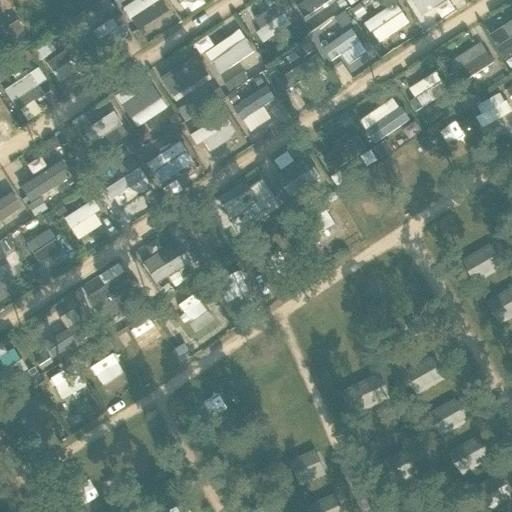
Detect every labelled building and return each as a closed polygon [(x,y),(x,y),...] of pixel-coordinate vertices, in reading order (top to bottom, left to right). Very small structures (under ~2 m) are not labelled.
[(132,0),(121,8),(144,42),(177,20),(163,0),(132,0)] [(410,0),(421,16),(445,0),(410,0)] [(363,24),(378,44),(409,21),(395,1),(363,24)] [(279,4),(249,23),(262,44),(291,25),(285,16),(286,15),(279,4)] [(3,12),(0,15),(0,34),(2,36),(14,20),(3,12)] [(115,18),(90,28),(99,50),(124,40),(115,18)] [(511,21),(490,36),(505,60),(511,55),(511,21)] [(241,28),(202,51),(217,75),(255,52),(241,28)] [(309,41),(294,51),(301,61),(275,77),(284,90),(324,65),(309,41)] [(481,41),(449,60),(461,80),(493,61),(481,41)] [(43,62),(57,83),(82,66),(68,45),(43,62)] [(173,100),(209,76),(195,55),(159,78),(173,100)] [(33,100),(43,94),(37,84),(45,79),(37,66),(2,87),(23,121),(39,111),(33,100)] [(411,84),(419,105),(448,94),(439,73),(411,84)] [(271,116),(263,106),(276,96),(265,83),(233,109),(251,132),(271,116)] [(152,84),(120,103),(134,127),(166,109),(152,84)] [(483,127),(511,112),(511,111),(502,92),(472,106),(483,127)] [(373,111),(368,102),(353,110),(375,148),(394,138),(389,129),(404,121),(392,100),(373,111)] [(90,132),(81,138),(83,141),(93,157),(127,135),(113,113),(88,129),(90,132)] [(229,116),(194,129),(207,163),(242,150),(229,116)] [(76,151),(50,167),(59,181),(85,165),(76,151)] [(305,157),(276,178),(289,197),(319,177),(305,157)] [(118,212),(154,189),(138,166),(103,189),(118,212)] [(258,203),(230,221),(238,233),(278,207),(262,182),(250,190),(258,203)] [(99,242),(91,231),(105,222),(90,200),(64,217),(86,251),(99,242)] [(48,229),(25,244),(39,265),(61,250),(48,229)] [(176,242),(142,265),(155,285),(189,263),(176,242)] [(396,268),(376,277),(388,303),(408,294),(396,268)] [(126,273),(87,299),(103,324),(142,298),(142,296),(136,286),(134,285),(126,273)] [(496,283),(502,294),(480,306),(488,321),(511,308),(511,289),(506,278),(496,283)] [(142,329),(123,338),(126,345),(145,337),(142,329)] [(0,384),(1,386),(25,367),(3,341),(0,343),(0,384)] [(90,362),(97,375),(118,364),(110,350),(90,362)] [(72,364),(46,378),(63,408),(88,394),(72,364)] [(13,411),(31,448),(53,437),(35,400),(13,411)] [(458,401),(429,412),(439,435),(467,423),(458,401)] [(459,474),(489,460),(478,436),(448,450),(459,474)] [(295,485),(326,474),(317,449),(286,460),(295,485)] [(308,506),(311,511),(345,511),(334,492),(308,506)]
